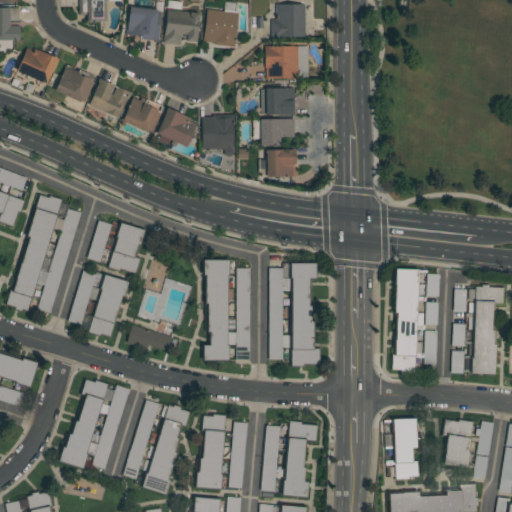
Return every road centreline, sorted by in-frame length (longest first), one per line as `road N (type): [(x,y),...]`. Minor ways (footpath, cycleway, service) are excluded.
road 1 (residential): [(0,327),(217,387),(511,406)]
road 2 (residential): [(259,392),(254,255),(0,155)]
road 3 (primary): [(351,215),(201,185),(0,100)]
road 4 (primary): [(0,127),(194,210),(351,239)]
road 5 (residential): [(48,0),(49,27),(167,82),(195,82)]
road 6 (residential): [(52,344),(96,198)]
road 7 (residential): [(0,479),(25,458),(44,425),(67,349)]
road 8 (secondary): [(348,0),(350,134)]
road 9 (primary): [(351,239),(479,255)]
road 10 (primary): [(477,230),(351,215)]
